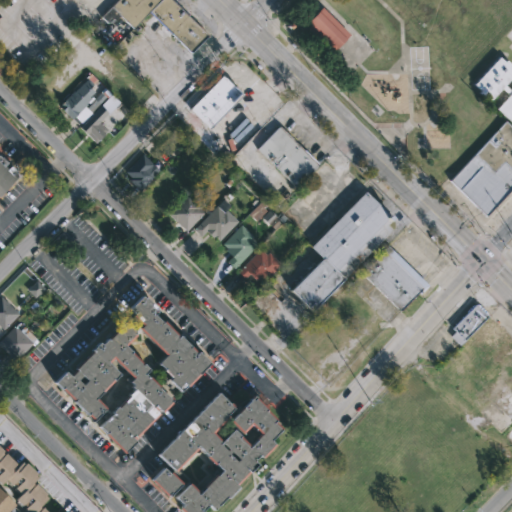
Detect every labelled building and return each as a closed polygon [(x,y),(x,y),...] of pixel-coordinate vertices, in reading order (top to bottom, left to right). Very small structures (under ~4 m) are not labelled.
[(173,0),(181,7),(208,34),(190,52),(149,10),(132,27),(117,12),(107,23),(100,16),(115,0),(173,0)] [(350,34),(332,51),(304,24),(322,6),(350,34)] [(499,56),(504,61),(506,59),(511,63),(509,65),(511,67),(511,75),(504,84),(511,91),(511,122),(496,108),(508,95),(500,88),(490,99),(474,84),(499,56)] [(79,125),(72,118),(71,119),(58,106),(91,74),(97,80),(89,87),(93,91),(88,96),(90,99),(84,105),(86,107),(101,92),(107,98),(79,125)] [(242,94),(209,127),(189,108),(222,74),(242,94)] [(112,94),(120,102),(100,121),(108,130),(95,143),(79,127),(112,94)] [(511,127),(511,187),(485,216),(450,180),(505,120),(511,127)] [(317,164),(295,187),(256,148),(278,126),(317,164)] [(153,176),(140,190),(139,191),(128,180),(131,177),(125,171),(142,153),(153,164),(159,170),(153,176)] [(3,165),(6,168),(10,165),(19,173),(0,192),(0,156),(6,162),(3,165)] [(182,185),(169,172),(147,193),(160,207),(182,185)] [(365,190),(393,218),(339,272),(345,278),(316,306),(312,302),(307,307),(289,289),(321,258),(309,247),(365,190)] [(203,213),(185,231),(168,213),(187,194),(201,207),(199,209),(203,213)] [(217,205),(223,211),(226,208),(238,221),(219,240),(213,234),(211,236),(206,231),(201,236),(194,228),(217,205)] [(256,245),(233,268),(226,261),(231,256),(224,249),(226,247),(222,243),(241,224),(253,236),(250,239),(256,245)] [(427,284),(422,289),(421,288),(399,311),(361,272),(388,245),(427,284)] [(260,248),(266,254),(268,251),(281,264),(262,283),(257,279),(255,280),(248,274),(244,278),(237,272),(260,248)] [(36,280),(44,288),(35,298),(27,290),(36,280)] [(142,295),(144,298),(145,297),(158,310),(153,315),(161,322),(163,320),(197,353),(198,351),(209,362),(179,393),(172,386),(169,388),(163,382),(169,376),(156,363),(165,354),(138,328),(141,324),(127,311),(142,295)] [(0,296),(18,314),(2,330),(0,328),(0,296)] [(488,317),(459,345),(450,336),(455,331),(451,327),(475,304),(488,317)] [(0,340),(19,321),(37,339),(14,361),(0,346),(0,340)] [(124,346),(148,370),(144,374),(147,378),(148,377),(159,387),(158,388),(171,401),(160,412),(154,406),(151,408),(157,415),(134,439),(136,441),(124,453),(98,427),(110,415),(109,413),(133,390),(130,387),(132,385),(129,382),(133,378),(112,357),(107,363),(118,374),(95,398),(106,408),(93,420),(61,388),(60,389),(53,382),(65,371),(69,375),(74,369),(73,367),(98,342),(100,344),(123,321),(136,334),(124,346)] [(486,404),(456,373),(448,381),(478,412),(486,404)] [(172,469),(156,454),(217,392),(225,399),(232,406),(224,414),(227,417),(212,433),(220,441),(231,429),(248,446),(254,440),(253,438),(259,432),(250,423),(241,432),(229,420),(236,412),(235,411),(240,406),(241,407),(253,395),(266,408),(265,410),(275,419),(273,421),(280,428),(269,440),(274,445),(262,458),(257,454),(251,460),(256,464),(248,472),(246,471),(234,484),(236,486),(212,510),(207,505),(200,511),(183,511),(179,508),(182,505),(174,497),(189,482),(198,491),(202,487),(202,486),(214,474),(215,476),(221,470),(198,448),(175,472),(177,474),(174,476),(180,482),(177,486),(167,496),(150,480),(162,467),(168,473),(172,469)] [(1,452),(3,454),(4,453),(15,464),(14,465),(16,467),(21,461),(24,464),(25,463),(35,473),(34,475),(36,478),(32,482),(34,484),(35,483),(49,496),(38,506),(40,508),(42,507),(46,511),(27,511),(24,509),(25,507),(22,504),(20,506),(14,499),(20,493),(14,487),(15,486),(5,478),(0,483),(0,449),(2,451),(1,452)] [(0,511),(0,489),(16,505),(8,511),(0,511)]
